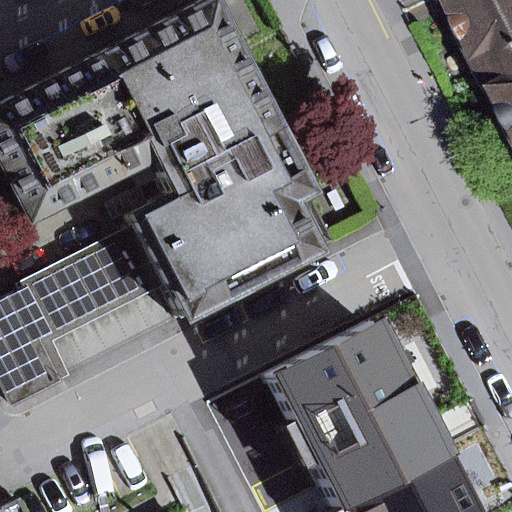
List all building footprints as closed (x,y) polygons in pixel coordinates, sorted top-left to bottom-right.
[(511,0),(467,0),(504,73),(511,69),(511,0)] [(91,56),(141,155),(150,174),(180,158),(181,161),(261,122),(199,1),(91,56)] [(0,102),(0,187),(17,219),(141,155),(91,56),(0,102)] [(156,285),(174,319),(322,243),(261,122),(181,161),(180,158),(150,174),(161,197),(121,217),(127,228),(15,286),(18,292),(20,291),(46,342),(156,285)] [(0,300),(0,389),(7,403),(61,376),(46,342),(20,291),(18,292),(0,300)] [(459,511),(431,455),(337,503),(341,511),(459,511)] [(0,511),(16,511),(11,501),(0,506),(0,511)]
